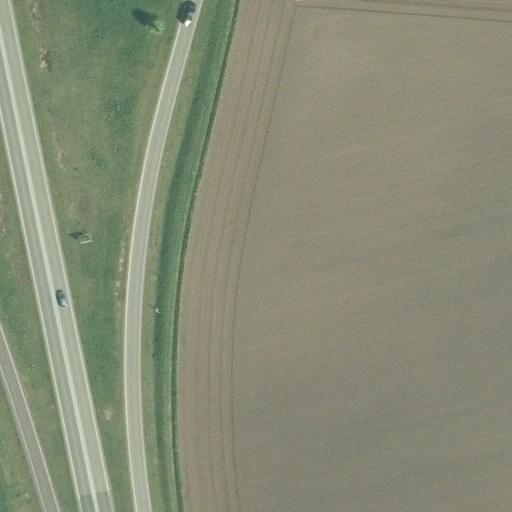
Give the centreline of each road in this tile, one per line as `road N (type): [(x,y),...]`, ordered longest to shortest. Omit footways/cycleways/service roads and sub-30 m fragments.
road 1 (trunk): [(143,511),(132,415),(136,263),(151,164),(194,0)]
road 2 (trunk): [(0,42),(96,511)]
road 3 (trunk): [(0,347),(51,511)]
